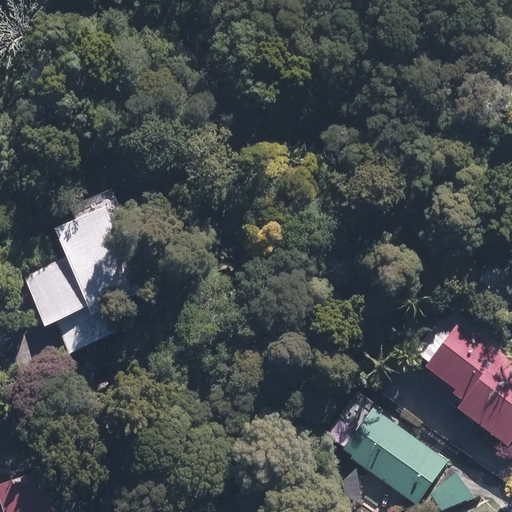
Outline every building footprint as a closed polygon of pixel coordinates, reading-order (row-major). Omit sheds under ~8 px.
[(46,324),(61,319),(74,356),(129,336),(115,299),(156,285),(122,192),(61,215),(78,262),(30,279),(46,324)] [(511,262),(499,252),(475,285),(511,312),(511,262)] [(0,352),(17,346),(0,306),(0,352)] [(464,403),(460,408),(509,449),(511,444),(511,358),(464,319),(450,335),(438,325),(413,355),(457,391),(454,395),(464,403)] [(59,332),(21,329),(17,382),(55,385),(59,332)] [(448,462),(378,407),(344,452),(414,506),(448,462)] [(90,511),(75,460),(0,482),(0,496),(4,511),(90,511)] [(467,471),(429,489),(440,511),(444,511),(478,496),(467,471)]
